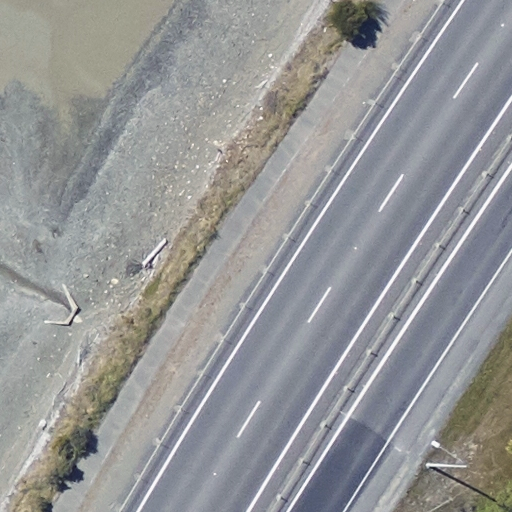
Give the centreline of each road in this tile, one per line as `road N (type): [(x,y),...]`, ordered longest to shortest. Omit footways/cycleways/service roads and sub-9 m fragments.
road 1 (trunk): [(197,511),(511,15)]
road 2 (trunk): [(511,204),(317,511)]
